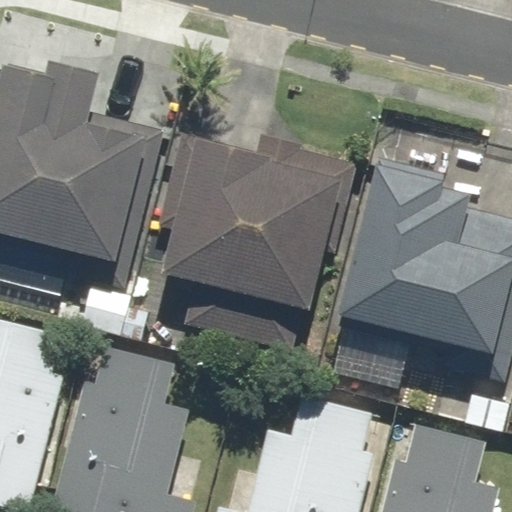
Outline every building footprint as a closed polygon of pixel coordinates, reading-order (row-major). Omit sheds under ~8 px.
[(43,72),(0,62),(0,280),(15,284),(20,262),(125,288),(164,130),(129,121),(127,129),(86,119),(98,72),(60,62),(46,59),(43,72)] [(301,144),(277,138),(272,158),(191,138),(158,271),(184,278),(181,290),(193,292),(185,324),(289,350),(299,309),(308,312),(345,164),(299,153),(301,144)] [(346,317),(333,372),(402,388),(415,335),(511,358),(511,220),(465,209),(468,194),(440,188),(444,175),(374,158),(337,315),(346,317)] [(144,340),(150,311),(129,307),(131,294),(91,286),(82,328),(144,340)] [(0,508),(18,511),(31,511),(61,373),(50,370),(58,332),(0,319),(0,508)] [(94,385),(83,382),(48,511),(191,511),(195,500),(167,493),(189,410),(165,403),(176,362),(105,344),(94,385)] [(509,393),(461,392),(461,430),(508,431),(509,393)] [(371,411),(301,395),(292,436),(268,430),(249,511),(235,511),(216,508),(215,511),(359,511),(373,455),(362,452),(371,411)] [(403,461),(390,458),(377,511),(492,511),(500,484),(479,479),(488,440),(413,421),(403,461)] [(511,449),(500,492),(511,494),(511,449)]
